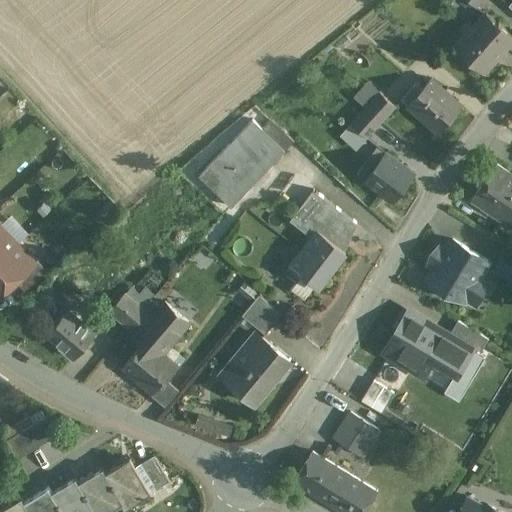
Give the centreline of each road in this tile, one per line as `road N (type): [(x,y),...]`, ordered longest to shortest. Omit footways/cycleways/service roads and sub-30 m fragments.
road 1 (residential): [(511,96),(432,205),(288,434),(249,478)]
road 2 (residential): [(0,497),(130,415)]
road 3 (residential): [(0,345),(130,415)]
road 4 (residential): [(130,415),(249,478)]
